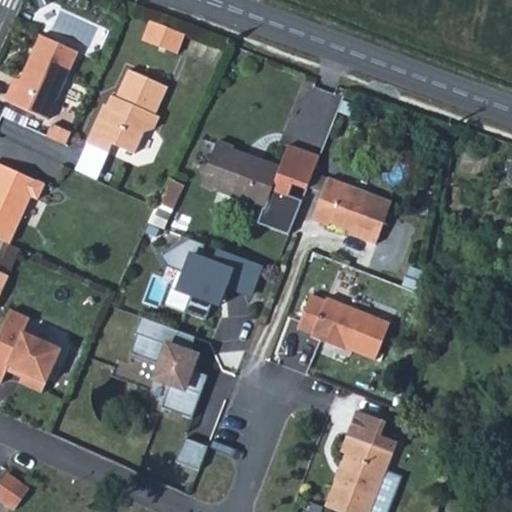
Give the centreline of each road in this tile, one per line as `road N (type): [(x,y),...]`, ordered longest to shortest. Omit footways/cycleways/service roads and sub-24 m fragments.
road 1 (residential): [(185,511),(0,427)]
road 2 (secondary): [(185,0),(352,51)]
road 3 (secondary): [(352,51),(511,108)]
road 4 (secondary): [(352,51),(236,0)]
